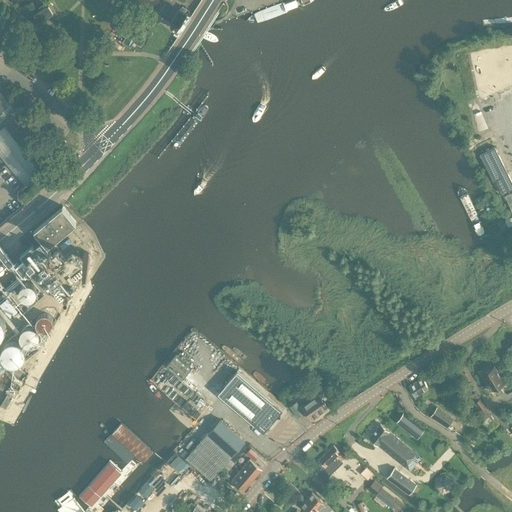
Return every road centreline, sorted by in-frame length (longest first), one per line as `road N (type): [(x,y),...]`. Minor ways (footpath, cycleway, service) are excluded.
road 1 (unclassified): [(511,306),(330,421),(236,511)]
road 2 (secondary): [(103,144),(214,0)]
road 3 (secondary): [(0,239),(103,144)]
road 4 (track): [(394,379),(418,414),(459,443),(486,476)]
road 5 (unclassified): [(103,144),(0,63)]
